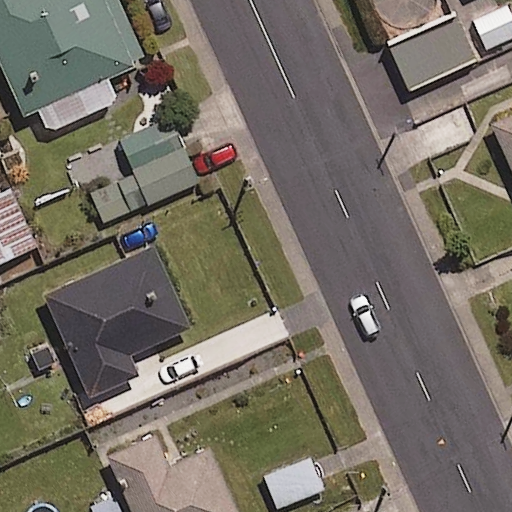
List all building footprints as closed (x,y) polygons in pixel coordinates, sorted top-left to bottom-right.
[(145,60),(118,0),(0,0),(0,59),(23,114),(39,107),(48,130),(116,101),(106,77),(145,60)] [(511,168),(511,115),(492,125),(511,168)] [(197,181),(170,119),(105,147),(119,179),(89,192),(101,222),(197,181)] [(0,262),(34,247),(8,186),(0,189),(0,262)] [(187,330),(152,251),(49,297),(92,396),(138,376),(129,355),(187,330)] [(239,511),(208,444),(118,486),(129,511),(239,511)] [(309,451),(262,473),(279,509),(326,487),(309,451)] [(71,511),(123,511),(114,491),(71,511)]
